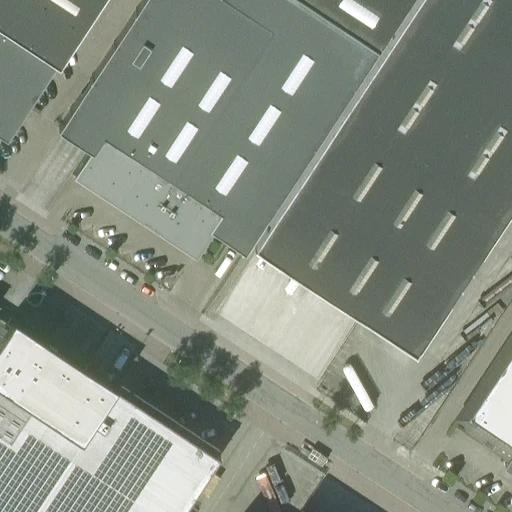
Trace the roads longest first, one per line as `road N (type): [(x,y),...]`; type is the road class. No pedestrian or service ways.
road 1 (unclassified): [(444,511),(0,218)]
road 2 (unknown): [(367,460),(511,242)]
